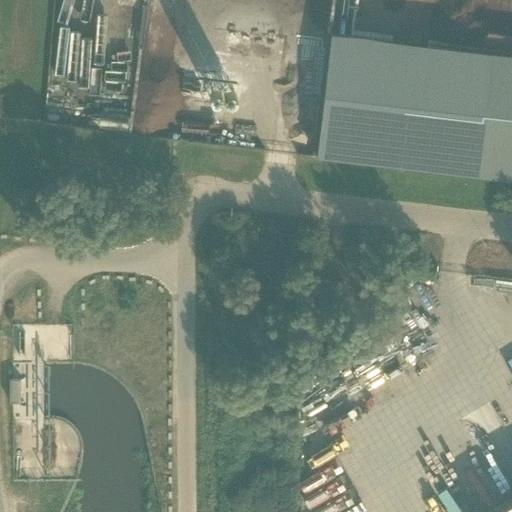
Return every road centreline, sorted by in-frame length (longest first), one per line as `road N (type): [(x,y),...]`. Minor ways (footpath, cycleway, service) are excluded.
road 1 (unclassified): [(0,279),(6,265),(182,268),(190,215),(209,195),(511,230)]
road 2 (unknown): [(437,511),(434,396),(457,224)]
road 3 (track): [(185,511),(182,268)]
